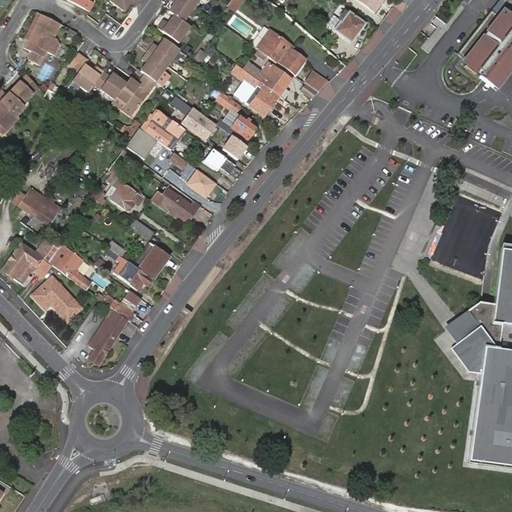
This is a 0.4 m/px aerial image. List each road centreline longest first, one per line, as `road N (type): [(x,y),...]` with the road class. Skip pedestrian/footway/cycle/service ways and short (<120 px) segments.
road 1 (tertiary): [(117,397),(221,244),(426,3)]
road 2 (tertiary): [(363,511),(130,434)]
road 3 (residential): [(157,0),(118,46),(42,0)]
road 4 (tertiary): [(0,305),(90,399)]
